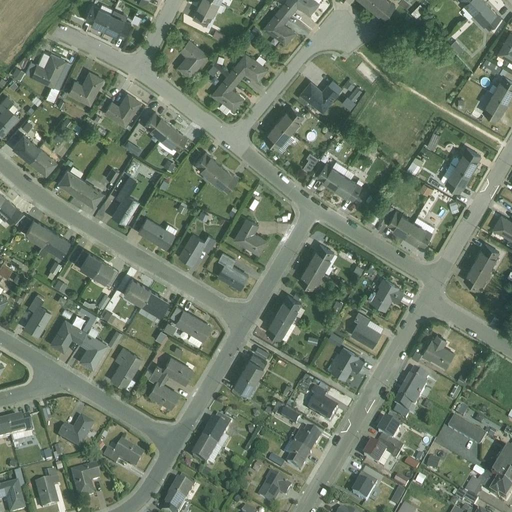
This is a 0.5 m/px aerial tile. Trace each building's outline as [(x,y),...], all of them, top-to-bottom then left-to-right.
[(219,0),(200,0),(195,11),(196,11),(194,15),(207,22),(209,18),(210,18),(219,0)] [(320,3),(316,0),(283,0),(280,5),(291,13),(298,5),(310,15),(320,3)] [(386,19),(398,4),(392,0),(372,0),(368,6),(386,19)] [(411,12),(419,4),(415,0),(406,0),(403,3),(411,12)] [(462,0),(475,13),(488,1),(487,0),(462,0)] [(491,28),(503,16),(488,1),(475,13),(491,28)] [(106,28),(114,9),(103,4),(101,7),(93,3),(86,19),(106,28)] [(418,4),(412,14),(417,17),(423,7),(418,4)] [(291,13),(280,5),(263,25),(285,43),(296,30),(284,21),(291,13)] [(114,9),(106,28),(124,37),(131,22),(126,20),(128,15),(114,9)] [(140,24),(144,15),(135,11),(131,20),(140,24)] [(262,28),(255,23),(251,28),(257,33),(262,28)] [(214,29),(212,36),(224,40),(227,34),(214,29)] [(511,31),(511,30),(498,52),(511,60),(511,31)] [(209,53),(190,36),(180,47),(188,54),(179,64),(190,74),(209,53)] [(450,45),(459,55),(465,50),(456,40),(450,45)] [(45,66),(50,54),(43,51),(37,63),(45,66)] [(269,69),(246,51),(229,71),(239,80),(246,72),(259,82),(269,69)] [(36,63),(31,75),(30,76),(50,85),(53,86),(54,85),(59,88),(70,62),(51,53),(50,54),(45,66),(37,63),(36,63)] [(487,57),(483,63),(498,71),(502,66),(487,57)] [(31,75),(36,63),(31,61),(25,73),(31,75)] [(17,66),(12,74),(20,79),(24,71),(17,66)] [(74,79),(67,92),(90,105),(104,78),(89,70),(81,83),(74,79)] [(239,80),(229,71),(212,92),(234,110),(245,97),(233,88),(239,80)] [(488,88),(494,92),(509,100),(511,95),(511,77),(501,71),(497,77),(495,76),(488,88)] [(16,79),(9,85),(13,89),(19,83),(16,79)] [(311,80),(300,93),(324,112),(339,92),(329,84),(323,90),(311,80)] [(53,86),(50,85),(45,97),(53,100),(59,88),(54,85),(53,86)] [(349,97),(356,102),(364,92),(357,87),(349,97)] [(111,99),(103,112),(125,126),(141,101),(127,91),(119,104),(111,99)] [(494,92),(484,110),(499,119),(509,100),(494,92)] [(0,109),(1,110),(0,111),(0,134),(2,136),(19,116),(13,111),(18,106),(13,102),(14,101),(7,95),(0,102),(0,109)] [(60,98),(57,105),(63,108),(66,102),(60,98)] [(34,108),(31,104),(26,110),(29,113),(34,108)] [(306,116),(292,104),(278,121),(292,133),(306,116)] [(143,123),(160,136),(172,122),(155,109),(143,123)] [(97,114),(93,120),(98,123),(102,117),(97,114)] [(67,116),(63,122),(70,127),(74,122),(67,116)] [(27,120),(21,127),(27,131),(33,124),(27,120)] [(292,133),(278,121),(264,138),(278,149),(292,133)] [(75,122),(72,127),(76,130),(75,131),(79,135),(85,127),(81,123),(79,125),(75,122)] [(160,136),(177,150),(188,136),(172,122),(160,136)] [(341,132),(349,137),(352,131),(345,126),(341,132)] [(29,160),(40,146),(24,131),(11,146),(29,160)] [(427,145),(434,148),(441,134),(433,131),(427,145)] [(138,153),(142,148),(127,138),(124,144),(138,153)] [(467,145),(456,164),(472,173),(483,154),(467,145)] [(40,146),(29,160),(46,174),(57,160),(40,146)] [(369,151),(374,155),(378,149),(373,146),(369,151)] [(209,181),(212,178),(223,164),(206,150),(195,164),(205,173),(203,175),(209,181)] [(127,166),(133,170),(139,160),(133,156),(127,166)] [(176,163),(168,158),(164,166),(172,170),(176,163)] [(413,161),(408,170),(416,175),(421,166),(413,161)] [(345,173),(327,162),(318,176),(336,188),(345,173)] [(212,178),(228,192),(240,177),(223,164),(212,178)] [(456,164),(445,182),(461,191),(472,173),(456,164)] [(106,175),(113,179),(119,169),(112,165),(106,175)] [(75,194),(85,178),(67,167),(56,182),(75,194)] [(364,184),(345,173),(336,188),(354,199),(364,184)] [(112,215),(126,223),(140,200),(127,193),(136,178),(128,174),(116,195),(122,198),(112,215)] [(85,178),(75,194),(93,206),(104,191),(85,178)] [(423,183),(419,192),(430,198),(435,189),(423,183)] [(362,187),(357,204),(364,207),(370,190),(362,187)] [(5,196),(0,201),(0,215),(9,223),(21,211),(5,196)] [(254,210),(259,201),(254,199),(250,208),(254,210)] [(188,207),(180,203),(177,210),(185,213),(188,207)] [(375,204),(370,219),(377,222),(382,207),(375,204)] [(238,209),(233,206),(228,214),(233,216),(238,209)] [(406,235),(415,220),(397,208),(388,223),(406,235)] [(22,212),(13,222),(17,226),(26,216),(22,212)] [(201,212),(199,217),(207,220),(209,215),(201,212)] [(511,219),(501,213),(493,227),(511,238),(511,219)] [(26,217),(17,231),(19,233),(21,230),(24,232),(32,220),(26,217)] [(147,218),(138,233),(166,250),(175,235),(174,235),(177,230),(168,225),(165,230),(147,218)] [(43,245),(52,230),(34,219),(24,234),(43,245)] [(247,219),(234,240),(259,254),(267,241),(258,236),(254,234),(259,226),(247,219)] [(424,246),(434,231),(415,220),(406,235),(424,246)] [(52,230),(43,245),(38,253),(45,257),(49,249),(61,256),(70,241),(52,230)] [(192,234),(179,257),(193,266),(204,250),(209,253),(217,240),(209,236),(205,242),(192,234)] [(490,269),(500,250),(485,242),(475,260),(490,269)] [(310,263),(325,272),(329,275),(334,268),(331,267),(328,264),(334,254),(320,246),(310,263)] [(92,276),(101,260),(83,250),(74,264),(80,266),(79,267),(92,276)] [(221,257),(219,261),(225,265),(218,276),(241,289),(248,276),(233,267),(236,261),(223,253),(223,254),(222,253),(220,257),(221,257)] [(328,264),(331,267),(338,256),(334,254),(328,264)] [(13,257),(11,260),(14,262),(13,264),(26,272),(30,267),(13,257)] [(101,260),(92,276),(109,287),(119,271),(101,260)] [(479,287),(490,269),(475,260),(465,279),(479,287)] [(51,271),(48,276),(52,279),(61,265),(55,261),(50,270),(51,271)] [(325,272),(310,263),(299,282),(314,291),(325,272)] [(371,265),(367,271),(372,274),(376,268),(371,265)] [(357,266),(353,273),(360,277),(364,270),(357,266)] [(17,273),(13,281),(18,284),(22,276),(17,273)] [(142,305),(151,290),(132,278),(123,294),(142,305)] [(390,298),(393,301),(396,303),(404,293),(398,290),(400,288),(384,279),(379,287),(380,287),(377,292),(374,291),(373,293),(372,292),(369,297),(370,298),(369,300),(371,302),(372,301),(386,310),(382,307),(390,298)] [(58,280),(54,287),(63,292),(67,285),(58,280)] [(28,282),(21,283),(23,290),(30,288),(28,282)] [(0,311),(9,298),(0,293),(3,288),(0,286),(0,311)] [(106,308),(112,312),(123,292),(117,288),(106,308)] [(300,299),(303,294),(293,288),(290,293),(300,299)] [(151,290),(142,305),(138,311),(153,321),(157,315),(160,316),(169,301),(151,290)] [(24,325),(39,334),(52,312),(40,305),(45,297),(37,292),(28,306),(33,310),(24,325)] [(105,295),(98,306),(103,309),(110,298),(105,295)] [(276,314),(296,325),(305,310),(301,307),(302,304),(287,295),(276,314)] [(382,307),(386,310),(393,301),(390,298),(382,307)] [(337,301),(333,308),(339,312),(343,305),(337,301)] [(90,317),(92,313),(81,307),(79,310),(90,317)] [(107,311),(103,318),(112,323),(116,316),(107,311)] [(183,311),(175,325),(191,334),(188,339),(199,346),(202,340),(211,327),(183,311)] [(366,325),(370,319),(359,312),(355,319),(359,322),(352,334),(373,346),(381,333),(366,325)] [(92,313),(90,317),(82,329),(65,319),(50,344),(64,352),(72,339),(79,344),(87,332),(97,316),(92,313)] [(296,325),(276,314),(265,332),(281,341),(283,339),(287,341),(296,325)] [(366,325),(381,333),(384,328),(370,319),(366,325)] [(338,321),(332,330),(338,334),(344,324),(338,321)] [(169,323),(165,329),(171,333),(175,327),(169,323)] [(116,330),(108,345),(114,348),(122,334),(116,330)] [(160,330),(155,340),(161,343),(166,334),(160,330)] [(87,332),(79,344),(87,348),(79,362),(93,370),(108,345),(87,332)] [(332,333),(328,339),(340,346),(344,339),(332,333)] [(432,340),(423,356),(431,361),(432,360),(447,368),(455,353),(445,347),(448,342),(437,336),(434,341),(432,340)] [(310,337),(308,343),(317,346),(319,339),(310,337)] [(151,350),(145,346),(142,351),(149,355),(151,350)] [(120,363),(110,379),(125,389),(126,388),(130,390),(135,381),(131,378),(143,359),(123,347),(115,360),(120,363)] [(176,347),(173,353),(179,356),(183,350),(176,347)] [(258,347),(254,353),(266,359),(269,354),(258,347)] [(340,356),(331,372),(346,380),(353,370),(358,373),(365,361),(359,358),(360,357),(343,347),(338,355),(340,356)] [(416,351),(412,358),(418,361),(422,354),(416,351)] [(243,372),(257,380),(267,363),(253,354),(243,372)] [(153,372),(166,380),(169,376),(185,385),(194,370),(171,356),(164,369),(157,365),(153,372)] [(404,387),(422,397),(428,385),(425,384),(429,378),(414,368),(404,387)] [(166,380),(153,372),(148,370),(144,376),(149,379),(155,383),(148,395),(161,402),(165,396),(175,401),(179,395),(163,385),(166,380)] [(257,380),(243,372),(232,390),(246,399),(257,380)] [(306,373),(302,381),(309,385),(314,377),(306,373)] [(461,374),(457,382),(463,385),(467,377),(461,374)] [(318,388),(326,392),(328,388),(321,384),(318,388)] [(284,392),(282,395),(286,398),(289,392),(293,395),(294,392),(291,390),(291,388),(287,385),(284,392)] [(326,392),(318,388),(315,386),(312,393),(316,396),(308,409),(330,422),(339,407),(324,399),(328,393),(326,392)] [(456,386),(449,398),(455,401),(462,389),(456,386)] [(422,397),(404,387),(394,405),(397,406),(394,412),(406,419),(410,413),(413,415),(417,408),(416,407),(422,397)] [(427,401),(423,407),(429,410),(433,404),(427,401)] [(278,402),(272,412),(276,414),(282,404),(278,402)] [(455,416),(456,416),(462,405),(458,403),(457,402),(450,413),(452,414),(455,416)] [(268,406),(264,412),(269,415),(273,408),(268,406)] [(286,409),(282,416),(296,425),(301,418),(286,409)] [(230,410),(227,414),(237,419),(239,415),(230,410)] [(202,439),(222,450),(223,450),(229,439),(225,436),(232,422),(218,414),(215,421),(213,420),(202,439)] [(13,436),(34,431),(30,415),(9,420),(13,436)] [(456,416),(455,416),(448,427),(480,446),(487,435),(456,416)] [(65,426),(59,436),(81,449),(94,425),(81,417),(73,431),(65,426)] [(379,440),(400,452),(404,446),(394,440),(402,428),(385,418),(377,432),(382,435),(379,440)] [(0,439),(13,436),(9,420),(0,421),(0,439)] [(290,441),(312,454),(322,436),(307,427),(303,434),(301,433),(296,431),(290,441)] [(487,428),(485,432),(489,434),(488,435),(493,438),(496,432),(492,429),(491,430),(487,428)] [(222,450),(202,439),(192,457),(208,466),(209,463),(213,465),(222,450)] [(400,452),(379,440),(376,445),(372,442),(363,456),(384,468),(391,456),(396,459),(400,452)] [(131,452),(133,448),(121,441),(114,453),(107,449),(103,457),(116,465),(120,458),(135,468),(141,458),(131,452)] [(312,454),(290,441),(284,452),(290,457),(286,463),(301,472),(312,454)] [(100,443),(93,451),(98,455),(104,447),(100,443)] [(131,452),(141,458),(143,454),(133,448),(131,452)] [(492,476),(511,487),(511,450),(510,449),(508,448),(492,476)] [(272,455),(269,461),(281,468),(285,462),(272,455)] [(430,457),(427,467),(437,470),(440,460),(430,457)] [(409,458),(406,463),(417,469),(420,464),(409,458)] [(236,459),(232,463),(242,469),(245,464),(236,459)] [(258,463),(253,470),(257,473),(262,465),(258,463)] [(96,464),(70,471),(78,500),(95,496),(91,482),(100,480),(96,464)] [(205,468),(202,474),(209,478),(210,476),(220,482),(223,477),(212,471),(212,472),(205,468)] [(50,478),(35,483),(42,508),(59,503),(54,485),(59,484),(55,470),(48,472),(50,478)] [(267,481),(258,496),(274,505),(280,494),(286,497),(292,486),(286,483),(288,481),(271,472),(266,480),(267,481)] [(359,481),(352,494),(353,495),(367,503),(378,482),(362,473),(357,480),(359,481)] [(492,484),(491,484),(494,486),(490,493),(498,498),(499,496),(506,501),(511,490),(511,487),(492,476),(486,473),(483,479),(492,484)] [(172,493),(186,502),(197,483),(183,475),(172,493)] [(398,475),(394,482),(405,488),(409,481),(398,475)] [(420,475),(416,482),(422,486),(426,478),(420,475)] [(484,485),(484,487),(489,489),(491,484),(492,484),(483,479),(481,477),(478,482),(484,485)] [(465,491),(477,498),(484,487),(484,485),(478,482),(472,478),(465,491)] [(9,511),(16,511),(27,509),(19,481),(0,486),(0,500),(6,499),(9,511)] [(477,498),(465,491),(460,489),(458,493),(456,491),(454,495),(456,496),(455,497),(463,502),(464,500),(475,506),(478,499),(477,498)] [(180,511),(186,502),(172,493),(161,511),(162,511),(180,511)] [(453,498),(450,503),(455,506),(459,501),(453,498)]
